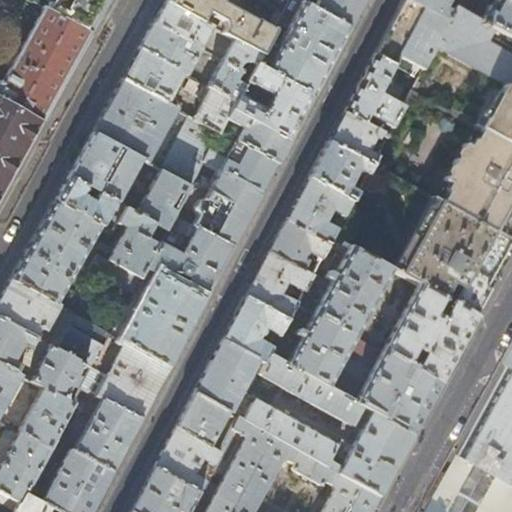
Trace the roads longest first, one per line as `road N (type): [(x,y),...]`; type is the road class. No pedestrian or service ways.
road 1 (residential): [(113,511),(384,0)]
road 2 (residential): [(139,0),(0,250)]
road 3 (residential): [(511,301),(396,511)]
